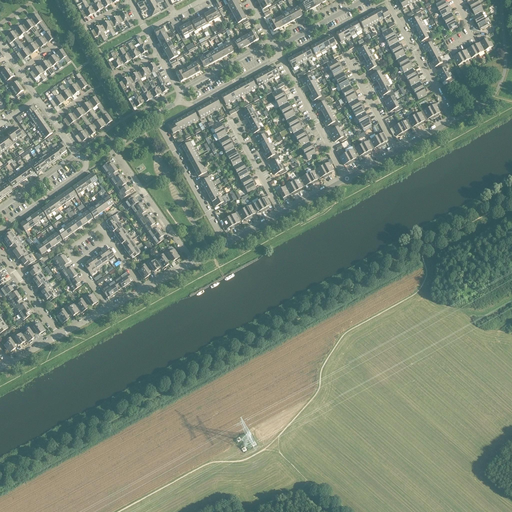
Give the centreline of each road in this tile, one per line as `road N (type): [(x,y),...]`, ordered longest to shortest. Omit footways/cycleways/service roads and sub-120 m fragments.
road 1 (unknown): [(0,486),(420,265),(428,233),(511,189)]
road 2 (residential): [(280,214),(225,246),(155,115)]
road 3 (residential): [(143,289),(193,262),(109,142)]
road 4 (residential): [(346,181),(281,57)]
road 5 (residential): [(452,121),(390,0)]
